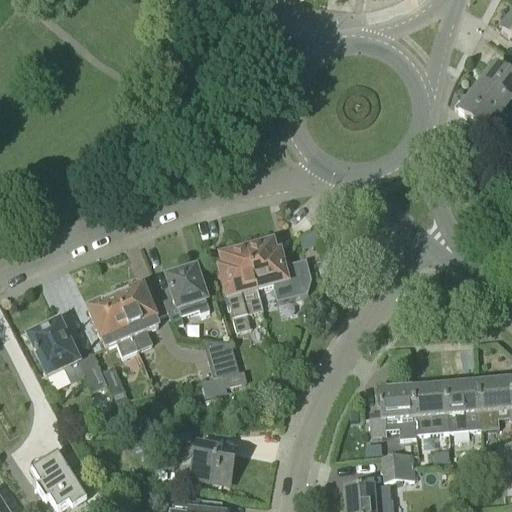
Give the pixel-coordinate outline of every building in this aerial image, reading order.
[(511,20),(500,35),(511,44),(511,20)] [(495,70),(477,93),(505,116),(511,107),(511,80),(511,82),(495,70)] [(511,120),(505,116),(477,93),(458,117),(474,129),(464,141),(489,160),(499,147),(495,144),(503,133),(511,122),(511,120)] [(495,193),(502,197),(503,197),(509,188),(508,188),(501,183),(495,193)] [(250,255),(246,256),(261,316),(263,315),(257,294),(272,290),(277,307),(307,300),(311,285),(309,279),(304,280),(300,267),(282,271),(279,260),(281,259),(280,258),(278,258),(274,258),(272,249),(260,252),(254,252),(250,255)] [(319,257),(321,265),(329,263),(327,255),(319,257)] [(218,275),(231,319),(232,323),(261,316),(246,256),(243,257),(238,256),(233,259),(221,263),(223,271),(220,274),(218,275)] [(170,282),(167,283),(174,302),(163,306),(172,332),(182,328),(180,322),(199,316),(200,320),(210,316),(195,274),(187,277),(186,274),(185,274),(170,279),(170,280),(170,282)] [(127,293),(113,299),(128,334),(141,329),(145,338),(158,333),(154,324),(155,323),(143,291),(133,295),(127,293)] [(128,334),(113,299),(99,305),(97,310),(87,314),(100,346),(101,345),(105,354),(118,349),(124,362),(137,356),(128,334)] [(92,358),(77,365),(58,324),(33,335),(35,339),(28,342),(45,381),(63,373),(70,388),(83,382),(91,398),(106,391),(101,379),(92,358)] [(239,379),(238,378),(230,349),(201,346),(213,384),(221,381),(222,383),(239,379)] [(239,379),(222,383),(224,394),(246,388),(243,377),(238,378),(239,379)] [(224,394),(222,383),(221,381),(213,384),(213,386),(201,388),(204,403),(225,398),(224,394)] [(511,428),(511,404),(511,386),(507,386),(506,384),(497,384),(497,387),(478,389),(480,417),(481,435),(499,434),(498,425),(510,424),(511,429),(511,428)] [(120,388),(108,394),(115,409),(128,405),(120,388)] [(478,389),(445,391),(447,420),(448,437),(481,435),(480,417),(478,389)] [(414,423),(415,440),(448,437),(447,420),(445,391),(412,394),(414,423)] [(416,442),(415,440),(414,423),(412,394),(379,397),(381,417),(369,419),(371,441),(386,439),(386,434),(400,433),(400,443),(416,442)] [(349,417),(349,426),(359,425),(358,416),(349,417)] [(192,461),(189,439),(158,442),(160,464),(192,461)] [(196,450),(190,481),(216,486),(216,485),(215,485),(216,481),(230,484),(235,458),(236,458),(236,457),(196,450)] [(511,451),(497,453),(499,465),(511,463),(511,451)] [(61,458),(43,469),(41,468),(40,467),(38,466),(37,466),(36,466),(34,467),(33,468),(32,469),(31,470),(31,471),(31,472),(31,473),(31,475),(32,476),(41,491),(36,494),(43,505),(47,502),(53,511),(63,511),(82,500),(65,471),(68,469),(61,458)] [(88,459),(89,473),(105,472),(104,458),(88,459)] [(382,463),(383,476),(413,473),(412,460),(382,463)] [(511,477),(511,463),(499,465),(483,467),(484,478),(500,477),(500,478),(511,477)] [(414,486),(413,473),(383,476),(384,489),(414,486)] [(345,511),(392,511),(392,505),(390,505),(389,491),(378,491),(344,494),(345,511)] [(197,511),(198,505),(176,502),(174,511),(197,511)]
